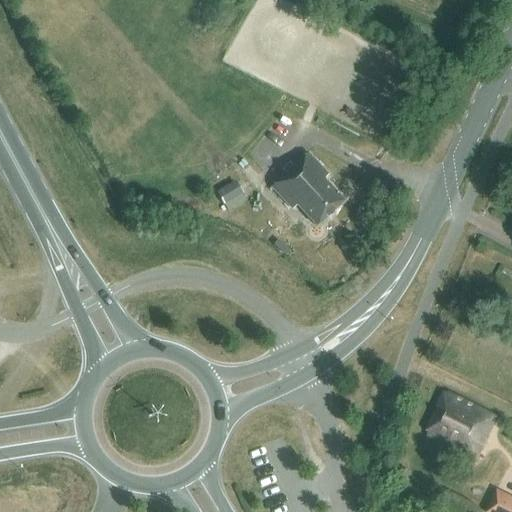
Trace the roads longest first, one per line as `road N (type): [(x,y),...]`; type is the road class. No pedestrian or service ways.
road 1 (tertiary): [(383,294),(405,268),(511,44)]
road 2 (unclassified): [(294,353),(275,321),(218,282),(162,276),(103,296)]
road 3 (unclassified): [(306,376),(334,439),(342,511)]
